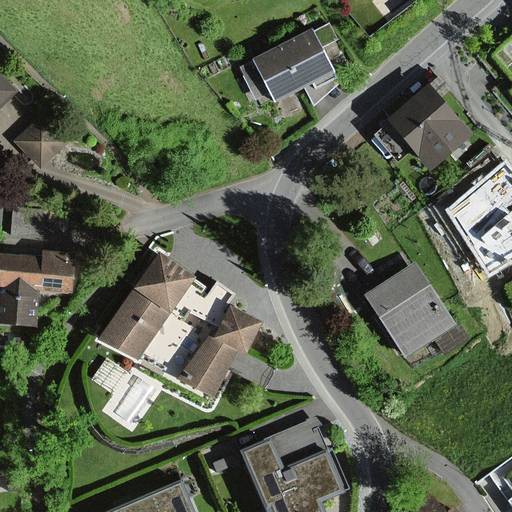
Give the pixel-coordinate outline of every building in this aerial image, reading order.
[(315,31),(313,28),(253,60),(254,61),(240,68),(257,101),(271,94),(277,105),(305,90),(314,108),(340,85),(338,81),(340,79),(323,47),(338,39),(330,23),(315,31)] [(0,110),(19,92),(0,72),(0,110)] [(430,172),(474,135),(429,83),(385,120),(430,172)] [(71,143),(44,114),(16,141),(43,169),(71,143)] [(45,238),(49,209),(14,205),(11,235),(45,238)] [(76,252),(43,249),(42,256),(0,251),(0,322),(37,326),(40,295),(37,295),(38,289),(72,293),(76,252)] [(160,258),(117,335),(215,389),(239,345),(249,350),(264,323),(231,305),(239,292),(215,279),(207,294),(193,286),(197,278),(160,258)] [(456,324),(416,262),(365,296),(406,359),(435,340),(445,356),(470,340),(459,322),(456,324)] [(317,416),(239,449),(265,511),(327,511),(324,501),(352,490),(334,447),(329,449),(320,426),(324,425),(317,416)] [(240,464),(236,454),(215,463),(219,472),(240,464)] [(18,478),(8,479),(9,491),(19,491),(18,478)] [(184,482),(182,478),(133,499),(131,494),(114,502),(116,506),(101,511),(196,511),(190,498),(197,495),(190,480),(184,482)] [(459,511),(454,506),(449,511),(430,491),(407,511),(459,511)]
